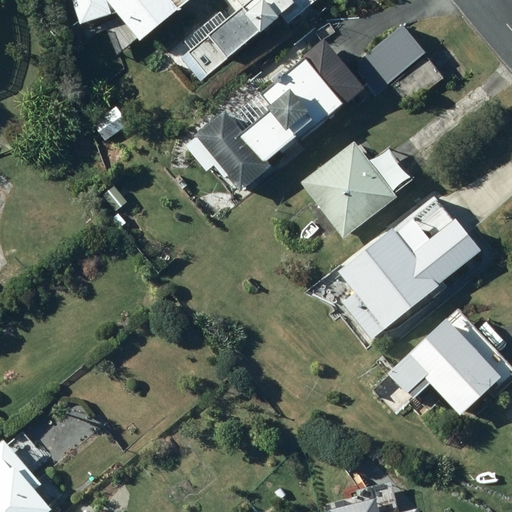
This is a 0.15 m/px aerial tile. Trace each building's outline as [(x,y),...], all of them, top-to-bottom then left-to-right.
[(78,0),(88,28),(126,15),(151,45),(202,2),(200,0),(78,0)] [(186,61),(203,82),(234,59),(237,62),(272,36),(275,39),(326,0),(240,0),(250,13),(234,25),(228,18),(191,45),(197,53),(186,61)] [(419,52),(396,25),(353,68),(378,93),(419,52)] [(206,140),(249,195),(281,171),(278,167),(361,101),(324,53),(268,97),(272,102),(244,124),(237,115),(206,140)] [(122,122),(110,105),(87,121),(99,138),(122,122)] [(403,197),(419,185),(396,151),(378,164),(365,146),(310,185),(349,241),(406,201),(403,197)] [(125,171),(105,182),(118,205),(138,193),(125,171)] [(346,275),(363,297),(350,307),(377,342),(460,277),(443,257),(469,237),(441,200),(346,275)] [(511,362),(466,313),(399,376),(424,403),(442,386),(473,421),(511,385),(511,362)] [(60,511),(44,493),(50,488),(15,446),(0,458),(0,511),(60,511)]
